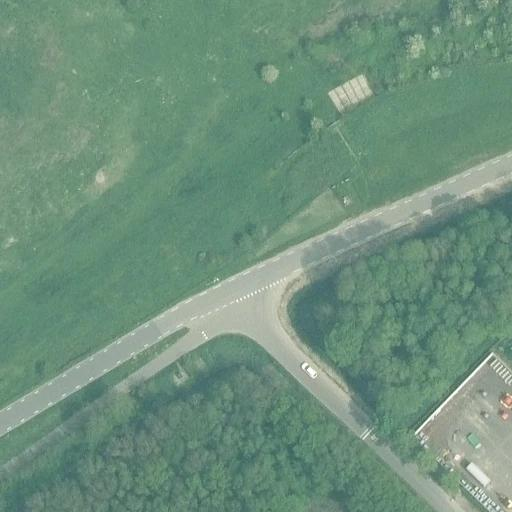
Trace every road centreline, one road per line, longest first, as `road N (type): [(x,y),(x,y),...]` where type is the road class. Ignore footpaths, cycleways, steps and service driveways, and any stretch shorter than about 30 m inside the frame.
road 1 (tertiary): [(232,291),(511,162)]
road 2 (unclassified): [(0,472),(200,332),(210,300)]
road 3 (tertiary): [(210,300),(0,423)]
road 4 (unclassified): [(366,433),(232,291)]
